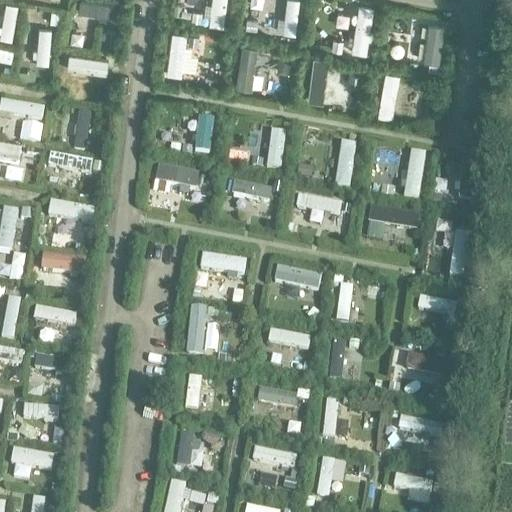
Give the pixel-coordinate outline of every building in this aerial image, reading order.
[(4,0),(0,25),(0,36),(11,38),(17,2),(4,0)] [(105,0),(79,0),(77,10),(112,16),(114,1),(105,0)] [(212,0),(209,24),(223,26),(226,0),(212,0)] [(287,0),(283,33),(295,34),(299,0),(287,0)] [(374,5),(357,3),(351,50),(368,52),(374,5)] [(443,23),(428,21),(423,61),(438,63),(443,23)] [(32,61),(48,64),(54,28),(38,25),(32,61)] [(171,32),(166,72),(181,74),(186,34),(171,32)] [(252,87),(257,46),(245,44),(239,85),(252,87)] [(0,45),(0,56),(11,58),(13,47),(0,45)] [(66,63),(105,70),(106,59),(68,53),(66,63)] [(327,59),(312,57),(306,101),(321,103),(327,59)] [(398,73),(384,72),(378,113),(392,115),(398,73)] [(1,101),(0,105),(0,113),(40,121),(42,108),(1,101)] [(89,116),(78,114),(73,146),(84,147),(89,116)] [(195,154),(209,156),(213,119),(200,117),(195,154)] [(24,120),(21,137),(41,141),(44,124),(24,120)] [(266,168),(281,170),(286,132),(271,130),(266,168)] [(335,188),(351,190),(357,146),(340,144),(335,188)] [(0,160),(20,164),(23,150),(0,146),(0,160)] [(421,198),(426,153),(411,151),(405,196),(421,198)] [(50,155),(48,167),(89,174),(91,162),(50,155)] [(463,165),(459,199),(470,200),(474,166),(463,165)] [(6,177),(22,181),(25,170),(9,166),(6,177)] [(158,167),(156,181),(195,189),(198,175),(158,167)] [(233,182),(231,196),(268,203),(271,190),(233,182)] [(340,204),(298,196),(296,209),(338,217),(340,204)] [(50,204),(48,218),(89,224),(91,210),(50,204)] [(417,217),(369,207),(367,220),(415,229),(417,217)] [(0,250),(11,252),(17,211),(4,209),(0,233),(0,250)] [(455,231),(450,277),(463,278),(469,232),(455,231)] [(246,260),(200,254),(198,271),(244,276),(246,260)] [(41,269),(82,275),(84,260),(43,255),(41,269)] [(317,290),(319,274),(277,269),(275,285),(317,290)] [(348,322),(352,287),(338,286),(334,321),(348,322)] [(456,303),(419,298),(417,312),(454,317),(456,303)] [(19,303),(7,302),(2,337),(14,338),(19,303)] [(208,309),(192,307),(186,353),(203,355),(208,309)] [(34,308),(33,320),(73,326),(74,313),(34,308)] [(310,335),(270,331),(268,348),(308,352),(310,335)] [(345,343),(333,341),(329,377),(341,378),(345,343)] [(0,361),(20,365),(21,353),(0,349),(0,361)] [(448,359),(407,354),(406,369),(446,374),(448,359)] [(36,356),(34,368),(67,373),(69,361),(36,356)] [(351,362),(350,378),(361,379),(363,363),(351,362)] [(24,366),(12,365),(10,381),(22,382),(24,366)] [(189,378),(185,408),(197,410),(201,379),(189,378)] [(301,393),(259,388),(257,405),(299,409),(301,393)] [(338,403),(325,401),(321,439),(334,441),(338,403)] [(61,411),(23,406),(21,419),(59,424),(61,411)] [(341,413),(340,428),(352,429),(353,414),(341,413)] [(444,422),(399,417),(398,431),(443,436),(444,422)] [(182,434),(176,466),(185,468),(192,436),(182,434)] [(10,466),(51,472),(53,457),(12,451),(10,466)] [(252,465),(293,469),(295,457),(254,452),(252,465)] [(333,461),(321,460),(317,497),(329,499),(333,461)] [(433,481),(396,477),(394,492),(431,496),(433,481)] [(169,484),(163,511),(177,511),(183,486),(169,484)] [(29,511),(43,511),(45,502),(31,500),(29,511)]
